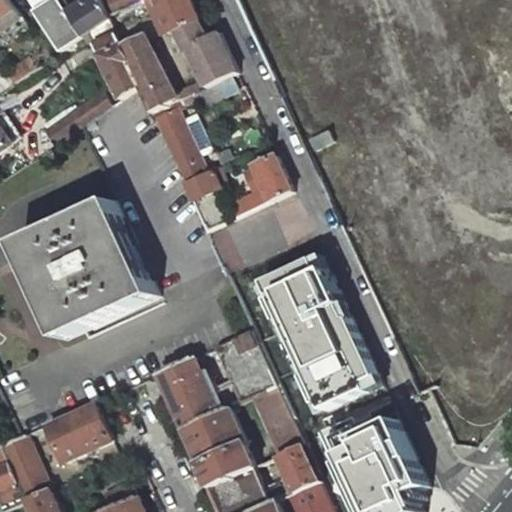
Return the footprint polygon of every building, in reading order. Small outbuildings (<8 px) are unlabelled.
[(32,28),(13,0),(0,0),(0,23),(14,15),(25,32),(32,28)] [(100,0),(89,8),(74,18),(86,38),(113,20),(111,17),(104,0),(100,0)] [(104,0),(111,17),(136,5),(146,0),(104,0)] [(161,8),(173,35),(205,20),(196,0),(146,0),(136,5),(142,16),(161,8)] [(62,55),(86,38),(74,18),(47,32),(62,55)] [(180,93),(159,53),(153,55),(144,38),(126,46),(114,20),(113,20),(86,38),(90,44),(96,41),(125,100),(143,90),(153,113),(157,112),(200,92),(196,84),(180,93)] [(242,74),(226,37),(193,52),(211,89),(220,84),(242,74)] [(42,69),(34,57),(9,74),(17,86),(42,69)] [(9,74),(3,65),(0,66),(0,96),(17,86),(9,74)] [(226,98),(220,84),(211,89),(200,92),(157,112),(189,185),(210,174),(186,108),(201,102),(204,108),(226,98)] [(116,107),(108,91),(52,130),(59,146),(116,107)] [(0,156),(16,145),(0,121),(0,156)] [(297,193),(281,156),(260,166),(271,191),(232,208),(223,188),(231,186),(223,169),(210,174),(189,185),(210,233),(297,193)] [(127,217),(120,201),(25,245),(68,340),(164,297),(157,281),(151,283),(122,219),(127,217)] [(313,242),(234,278),(339,511),(430,511),(435,507),(313,242)] [(281,386),(257,332),(220,347),(245,402),(257,397),(281,386)] [(206,372),(200,357),(163,373),(189,430),(228,409),(211,371),(206,372)] [(296,419),(281,386),(257,397),(283,456),(308,444),(296,419)] [(117,442),(100,404),(53,425),(69,464),(117,442)] [(261,467),(234,407),(228,409),(189,430),(215,489),(259,467),(261,467)] [(55,490),(31,435),(25,438),(6,447),(31,502),(55,490)] [(260,511),(327,483),(308,444),(283,456),(296,485),(272,496),(259,467),(215,489),(225,511),(260,511)] [(0,511),(7,511),(31,502),(6,447),(0,450),(0,511)] [(142,498),(135,483),(110,494),(117,510),(142,498)] [(339,511),(327,483),(260,511),(339,511)] [(65,511),(55,490),(31,502),(35,511),(65,511)] [(148,511),(142,498),(117,510),(113,511),(148,511)]
